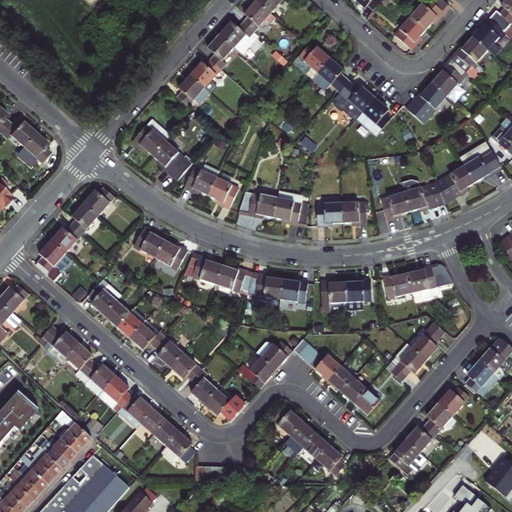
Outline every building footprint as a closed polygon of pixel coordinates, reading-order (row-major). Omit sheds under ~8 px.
[(259,0),(256,3),(271,16),(285,0),(259,0)] [(363,0),(373,8),(376,5),(381,10),(389,0),(363,0)] [(444,18),(457,2),(454,0),(431,0),(419,15),(434,27),(442,17),(444,18)] [(244,23),(255,34),(271,16),(256,3),(245,16),(248,19),(244,23)] [(488,25),(482,32),(498,45),(505,50),(510,44),(503,38),(511,27),(511,24),(507,20),(496,12),(487,24),(488,25)] [(426,37),(434,27),(419,15),(404,33),(420,47),(428,38),(426,37)] [(239,29),(232,23),(221,36),(235,49),(247,36),(250,39),(255,34),(244,23),(239,29)] [(485,75),(489,70),(482,64),(498,45),(482,32),(476,40),(474,38),(460,55),(477,69),(485,75)] [(221,36),(209,49),(216,54),(211,60),(223,70),(228,64),(224,61),(235,49),(221,36)] [(309,58),(328,73),(340,58),(326,47),(324,50),(319,46),(309,58)] [(448,73),(441,81),(457,94),(477,69),(460,55),(446,72),(448,73)] [(323,79),(328,73),(309,58),(304,63),(323,79)] [(328,73),(335,79),(351,93),(361,81),(352,73),(354,70),(340,58),(328,73)] [(211,60),(207,65),(204,62),(192,76),(206,89),(211,93),(217,86),(213,81),(223,70),(211,60)] [(335,79),(328,73),(323,79),(330,85),(335,79)] [(192,76),(180,89),(183,92),(177,98),(189,108),(206,89),(192,76)] [(361,81),(351,93),(342,104),(353,112),(354,110),(368,122),(370,119),(387,98),(374,87),(371,90),(361,81)] [(434,86),(421,102),(438,117),(457,94),(441,81),(436,88),(434,86)] [(398,113),(401,110),(387,98),(370,119),(389,135),(404,117),(398,113)] [(9,113),(0,105),(0,129),(2,132),(12,121),(6,117),(9,113)] [(8,137),(11,133),(23,144),(36,130),(23,119),(17,126),(12,121),(2,132),(8,137)] [(158,124),(143,140),(152,148),(154,146),(164,155),(176,141),(158,124)] [(47,145),(50,142),(36,130),(23,144),(18,151),(31,163),(37,156),(42,161),(52,150),(47,145)] [(511,159),(497,137),(472,153),(478,162),(488,178),(496,174),(498,172),(499,173),(511,165),(511,159)] [(164,155),(173,163),(171,165),(180,173),(195,157),(176,141),(164,155)] [(438,148),(441,153),(449,148),(446,143),(438,148)] [(448,180),(457,200),(478,187),(477,185),(488,178),(478,162),(448,180)] [(206,167),(196,187),(207,192),(208,190),(220,195),(228,178),(206,167)] [(414,191),(419,210),(431,207),(432,209),(444,206),(457,200),(448,180),(433,184),(431,177),(423,175),(410,179),(414,191)] [(0,204),(3,201),(6,203),(15,192),(5,184),(8,180),(4,177),(2,180),(0,179),(0,204)] [(250,188),(228,178),(220,195),(230,201),(229,203),(240,208),(250,188)] [(114,197),(103,187),(99,192),(96,189),(84,202),(98,215),(114,197)] [(419,210),(414,191),(390,198),(396,220),(409,216),(408,214),(419,210)] [(293,224),(293,227),(316,231),(319,201),(288,194),(286,201),(281,222),(293,224)] [(256,195),(248,216),(269,221),(269,219),(281,222),(286,201),(256,195)] [(351,221),(364,221),(364,223),(376,222),(375,200),(350,202),(351,221)] [(84,202),(72,215),(75,218),(72,222),(83,232),(98,215),(84,202)] [(339,222),(351,221),(350,202),(326,203),(327,225),(339,224),(339,222)] [(65,252),(83,232),(72,222),(66,229),(63,226),(51,239),(65,252)] [(165,239),(155,233),(156,231),(145,225),(134,244),(156,256),(165,239)] [(51,239),(39,252),(42,255),(37,260),(48,270),(49,275),(52,278),(71,257),(65,252),(51,239)] [(178,243),(177,245),(165,239),(156,256),(178,268),(188,249),(178,243)] [(210,259),(210,257),(198,253),(191,274),(214,282),(221,263),(210,259)] [(406,271),(410,290),(418,288),(419,293),(422,295),(434,292),(436,289),(435,284),(449,281),(444,271),(441,268),(439,265),(435,263),(432,262),(417,265),(418,268),(406,271)] [(234,265),(233,267),(221,263),(214,282),(239,290),(245,269),(234,265)] [(270,274),(251,270),(245,292),(279,297),(282,278),(270,276),(270,274)] [(381,274),(386,296),(410,290),(406,271),(393,274),(393,271),(381,274)] [(356,276),(356,278),(344,279),(345,300),(345,307),(361,306),(360,298),(369,298),(368,276),(356,276)] [(103,277),(87,294),(93,299),(90,302),(103,314),(116,300),(121,294),(103,277)] [(295,280),(282,278),(279,297),(304,301),(307,279),(295,277),(295,280)] [(331,279),(331,277),(318,278),(320,308),(326,307),(326,301),(345,300),(344,279),(331,279)] [(13,288),(10,285),(0,296),(0,298),(13,311),(30,293),(19,282),(13,288)] [(0,298),(0,342),(10,332),(1,324),(7,318),(16,327),(23,320),(13,311),(0,298)] [(116,325),(129,311),(116,300),(103,314),(116,325)] [(45,306),(40,302),(36,306),(41,311),(45,306)] [(145,318),(133,307),(129,311),(116,325),(129,336),(145,318)] [(154,346),(164,335),(145,318),(129,336),(143,349),(149,341),(154,346)] [(432,320),(427,326),(437,335),(442,329),(432,320)] [(59,327),(53,323),(43,334),(49,338),(59,327)] [(427,326),(409,346),(423,358),(435,344),(432,341),(437,335),(427,326)] [(49,338),(67,354),(79,340),(67,329),(64,332),(59,327),(49,338)] [(169,365),(182,351),(164,335),(154,346),(159,350),(156,354),(169,365)] [(292,347),(298,352),(307,341),(302,336),(292,347)] [(67,354),(49,338),(44,344),(62,360),(67,354)] [(276,345),(272,342),(261,355),(275,367),(291,348),(280,339),(276,345)] [(93,352),(79,340),(67,354),(79,365),(75,370),(81,375),(95,360),(90,355),(93,352)] [(511,359),(511,347),(503,340),(482,363),(500,380),(501,381),(506,375),(505,370),(503,369),(511,359)] [(298,352),(303,357),(313,346),(307,341),(298,352)] [(313,346),(303,357),(309,363),(319,351),(313,346)] [(409,346),(393,364),(404,373),(409,368),(412,371),(423,358),(409,346)] [(169,365),(182,376),(185,373),(190,377),(199,366),(182,351),(169,365)] [(327,351),(323,355),(319,351),(309,363),(313,366),(327,379),(341,363),(327,351)] [(249,369),(244,364),(239,370),(258,386),(275,367),(261,355),(249,369)] [(104,387),(116,373),(103,361),(100,364),(95,360),(81,375),(87,380),(91,376),(104,387)] [(327,379),(340,390),(354,375),(341,363),(327,379)] [(468,384),(480,395),(480,394),(484,397),(500,380),(482,363),(470,376),(473,379),(468,384)] [(399,379),(404,373),(393,364),(388,369),(399,379)] [(0,395),(20,377),(9,365),(0,372),(0,395)] [(189,389),(203,400),(215,387),(201,375),(205,371),(199,366),(190,377),(195,382),(189,389)] [(130,385),(116,373),(104,387),(100,392),(118,408),(132,392),(127,388),(130,385)] [(354,375),(340,390),(353,402),(367,386),(354,375)] [(104,387),(91,376),(87,380),(100,392),(104,387)] [(448,387),(437,400),(450,412),(467,393),(456,384),(451,389),(448,387)] [(379,397),(367,386),(353,402),(366,413),(379,397)] [(229,398),(215,387),(203,400),(217,412),(219,409),(230,418),(231,418),(233,415),(241,406),(230,397),(229,398)] [(136,424),(140,419),(153,405),(140,394),(137,397),(132,392),(118,408),(136,424)] [(17,394),(38,412),(40,411),(19,393),(17,394)] [(14,419),(6,429),(0,423),(0,474),(6,467),(2,463),(13,451),(19,444),(20,443),(15,439),(38,412),(17,394),(0,414),(0,415),(7,421),(11,417),(14,419)] [(428,416),(424,420),(434,430),(450,412),(437,400),(425,413),(428,416)] [(280,404),(271,415),(289,432),(302,418),(288,406),(286,409),(280,404)] [(166,417),(153,405),(140,419),(153,431),(166,417)] [(72,429),(77,423),(62,410),(55,418),(65,426),(67,424),(72,429)] [(0,415),(0,423),(6,429),(14,419),(11,417),(7,421),(0,415)] [(102,425),(93,417),(87,424),(96,432),(102,425)] [(166,442),(179,428),(166,417),(153,431),(166,442)] [(303,443),(315,429),(302,418),(289,432),(284,438),(297,450),(303,443)] [(417,422),(405,436),(419,448),(434,430),(424,420),(420,425),(417,422)] [(72,429),(70,431),(85,445),(89,440),(92,437),(77,423),(72,429)] [(179,428),(166,442),(161,449),(171,458),(175,457),(178,453),(185,459),(195,447),(189,442),(192,440),(179,428)] [(61,438),(62,439),(70,431),(68,429),(61,438)] [(315,429),(303,443),(316,455),(328,441),(315,429)] [(70,431),(62,439),(77,453),(81,448),(85,445),(70,431)] [(403,466),(419,448),(405,436),(394,448),(397,451),(392,457),(403,466)] [(40,448),(63,469),(67,464),(70,461),(55,447),(51,444),(46,439),(39,447),(40,448)] [(55,447),(70,461),(74,456),(77,453),(62,439),(59,443),(55,447)] [(339,455),(341,452),(328,441),(316,455),(334,471),(344,460),(339,455)] [(22,446),(19,444),(13,451),(15,453),(22,446)] [(33,456),(34,457),(56,476),(61,471),(63,469),(40,448),(33,456)] [(106,511),(130,484),(93,452),(39,511),(106,511)] [(20,458),(28,465),(49,484),(53,479),(56,476),(34,457),(31,460),(24,454),(20,458)] [(485,482),(510,501),(511,499),(511,465),(504,459),(485,482)] [(20,473),(42,492),(46,487),(49,484),(28,465),(20,473)] [(19,486),(34,500),(38,496),(42,492),(20,473),(17,470),(10,478),(19,486)] [(12,494),(27,508),(30,504),(34,500),(19,486),(12,494)] [(456,511),(455,511),(453,511),(490,511),(492,510),(479,500),(480,499),(463,486),(455,497),(465,505),(466,506),(461,511),(456,511)] [(143,511),(154,500),(141,488),(120,511),(143,511)] [(12,494),(5,502),(16,511),(23,511),(24,511),(27,508),(12,494)] [(0,510),(2,511),(16,511),(5,502),(0,497),(0,510)]
